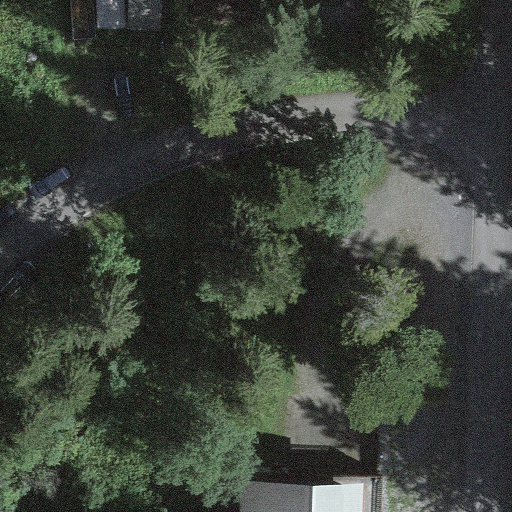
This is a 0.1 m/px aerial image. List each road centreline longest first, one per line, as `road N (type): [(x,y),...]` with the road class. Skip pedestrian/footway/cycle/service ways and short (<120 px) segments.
road 1 (residential): [(494,126),(281,126),(186,145),(59,203),(0,254)]
road 2 (unclassified): [(484,511),(494,126)]
road 3 (unclassified): [(494,126),(495,0)]
